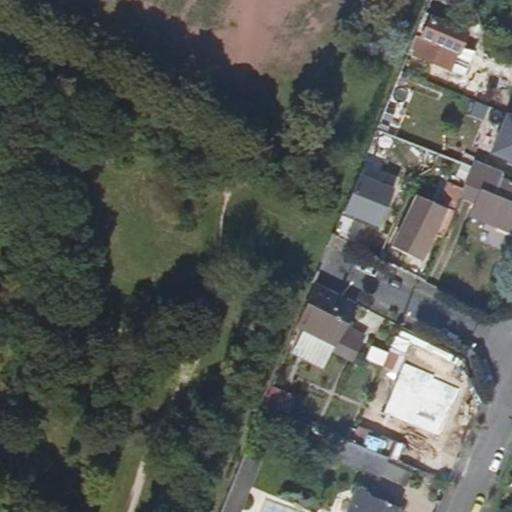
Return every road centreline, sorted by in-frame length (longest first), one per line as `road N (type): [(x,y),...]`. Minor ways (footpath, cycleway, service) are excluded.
road 1 (residential): [(349,271),(511,354)]
road 2 (residential): [(462,511),(511,390)]
